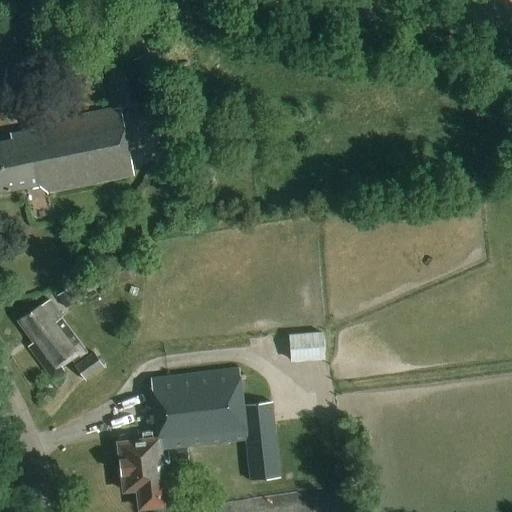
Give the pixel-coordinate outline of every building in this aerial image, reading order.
[(0,142),(0,192),(40,185),(49,192),(135,175),(122,108),(151,102),(142,58),(106,65),(114,109),(28,127),(29,131),(12,134),(13,139),(0,142)] [(35,104),(24,106),(26,119),(38,116),(35,104)] [(76,301),(67,288),(57,296),(66,308),(76,301)] [(74,364),(87,354),(48,301),(20,322),(36,343),(29,348),(53,381),(64,372),(62,368),(72,361),(74,364)] [(322,333),(288,335),(290,363),(324,360),(322,333)] [(93,352),(74,366),(86,382),(104,368),(93,352)] [(158,437),(118,442),(124,492),(137,490),(139,510),(183,504),(180,481),(162,483),(158,450),(167,449),(168,463),(186,460),(185,447),(243,439),(248,482),(279,478),(269,401),(244,404),(239,367),(151,378),(158,437)]
